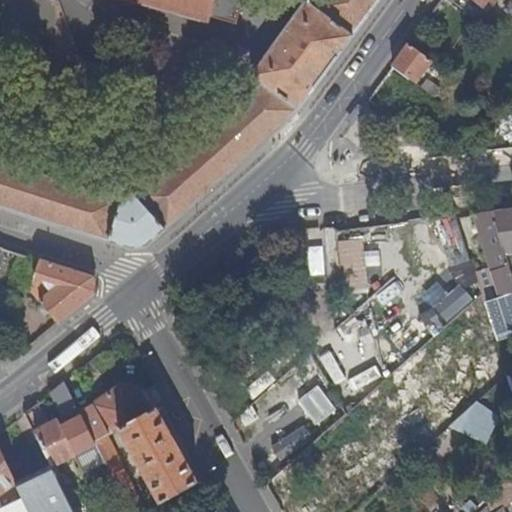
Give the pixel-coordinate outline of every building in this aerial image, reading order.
[(380,0),(325,0),(319,9),(307,1),(252,75),(262,82),(138,195),(124,200),(0,160),(0,206),(23,214),(133,250),(148,246),(300,109),(311,95),(380,0)] [(206,18),(211,0),(128,0),(205,21),(206,18)] [(233,25),(239,0),(211,0),(206,18),(233,25)] [(485,10),(492,0),(449,0),(470,14),(477,3),(485,10)] [(492,0),(485,10),(489,13),(493,16),(505,0),(492,0)] [(489,13),(485,10),(477,3),(470,14),(481,24),(489,13)] [(416,84),(432,62),(433,62),(410,46),(394,69),(416,84)] [(429,80),(422,89),(436,98),(443,90),(429,80)] [(511,210),(494,212),(511,266),(511,265),(511,210)] [(496,325),(511,319),(511,268),(511,266),(494,212),(475,214),(501,297),(488,302),(496,325)] [(451,261),(472,256),(459,217),(438,220),(451,261)] [(32,290),(58,323),(97,292),(94,277),(41,260),(31,290),(32,290)] [(443,322),(473,302),(459,281),(429,301),(443,322)] [(376,310),(401,292),(393,282),(369,299),(376,310)] [(330,307),(344,305),(343,292),(329,293),(330,307)] [(511,319),(496,325),(500,337),(511,333),(511,319)] [(0,337),(7,341),(11,333),(0,327),(0,337)] [(367,347),(357,350),(366,380),(376,377),(367,347)] [(329,350),(319,354),(329,381),(340,378),(329,350)] [(249,381),(261,395),(279,380),(269,367),(267,369),(266,367),(249,381)] [(84,451),(97,445),(97,443),(82,413),(66,381),(51,393),(67,426),(64,428),(60,420),(49,425),(38,405),(27,413),(54,466),(84,451)] [(149,392),(125,384),(124,384),(82,413),(97,443),(109,436),(119,430),(152,413),(158,409),(149,392)] [(296,399),(316,424),(335,409),(315,384),(296,399)] [(453,428),(485,443),(500,413),(468,397),(453,428)] [(200,485),(158,409),(152,413),(119,430),(138,462),(134,465),(137,471),(141,469),(162,506),(200,485)] [(146,511),(109,436),(97,443),(97,445),(104,457),(130,511),(146,511)] [(104,457),(97,445),(84,451),(90,463),(104,457)] [(0,497),(7,506),(0,509),(0,511),(29,511),(17,483),(0,447),(0,497)] [(17,483),(29,511),(75,511),(69,498),(53,466),(17,483)] [(511,511),(511,475),(471,511),(504,511),(503,508),(511,500),(511,511)] [(86,511),(78,494),(69,498),(75,511),(86,511)]
